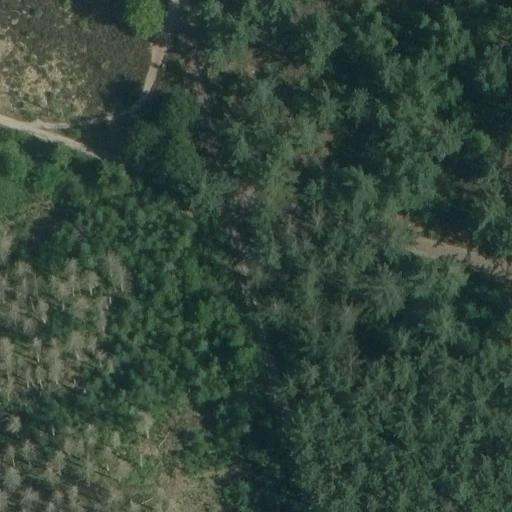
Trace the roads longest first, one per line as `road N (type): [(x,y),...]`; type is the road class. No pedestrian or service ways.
road 1 (unknown): [(511,280),(204,189)]
road 2 (track): [(204,189),(167,0)]
